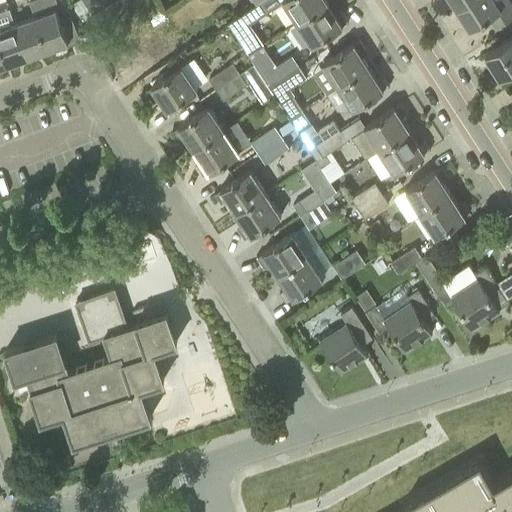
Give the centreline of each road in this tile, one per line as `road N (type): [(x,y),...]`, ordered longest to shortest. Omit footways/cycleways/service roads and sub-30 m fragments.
road 1 (residential): [(311,431),(302,403),(153,182)]
road 2 (tertiary): [(511,188),(389,0)]
road 3 (residential): [(153,182),(80,70),(0,100)]
road 4 (residential): [(311,431),(511,365)]
road 5 (residential): [(153,182),(0,247)]
road 6 (residential): [(200,468),(68,511)]
